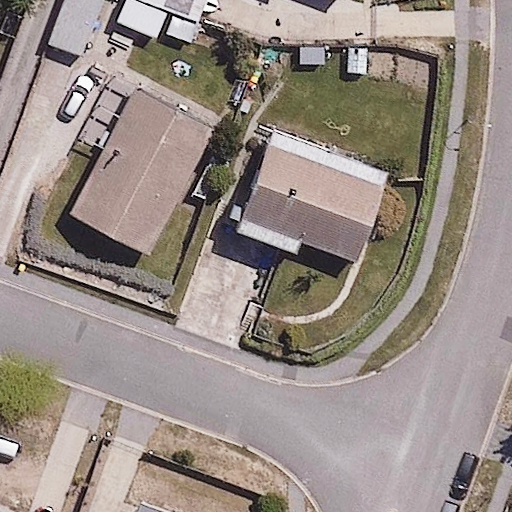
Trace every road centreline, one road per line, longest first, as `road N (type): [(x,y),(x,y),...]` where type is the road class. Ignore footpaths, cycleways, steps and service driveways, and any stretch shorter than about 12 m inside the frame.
road 1 (residential): [(0,317),(429,472)]
road 2 (residential): [(511,240),(429,472)]
